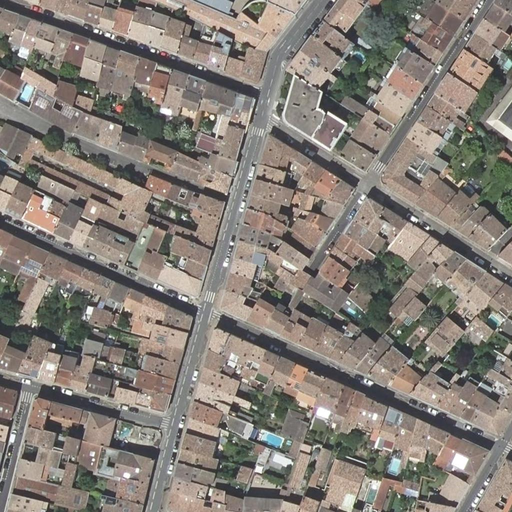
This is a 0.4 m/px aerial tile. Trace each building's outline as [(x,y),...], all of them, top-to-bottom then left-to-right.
[(56,10),(59,0),(40,0),(39,5),(40,5),(56,10)] [(74,0),(59,0),(56,10),(70,16),(74,0)] [(74,0),(70,16),(85,21),(91,0),(74,0)] [(91,0),(85,21),(99,26),(104,7),(106,0),(91,0)] [(99,26),(113,31),(118,12),(108,8),(110,0),(106,0),(104,7),(99,26)] [(149,4),(150,0),(139,0),(139,5),(138,7),(129,37),(146,43),(155,13),(155,12),(142,8),(143,2),(149,4)] [(267,53),(278,40),(258,26),(257,24),(250,19),(241,12),(237,20),(227,16),(232,5),(220,0),(151,0),(157,3),(162,4),(173,9),(177,11),(185,15),(189,17),(203,24),(207,26),(215,30),(218,32),(233,40),(249,47),(267,53)] [(308,0),(268,0),(268,2),(269,3),(260,22),(258,21),(257,24),(258,26),(278,40),(296,16),(308,0)] [(358,0),(340,0),(324,22),(340,34),(343,30),(346,32),(359,16),(369,23),(377,11),(373,9),(365,4),(358,0)] [(367,0),(365,4),(373,9),(379,0),(367,0)] [(432,0),(437,3),(465,20),(478,0),(432,0)] [(511,0),(497,0),(495,4),(511,15),(511,0)] [(138,7),(139,5),(135,3),(133,8),(132,13),(122,10),(123,6),(121,5),(119,10),(118,12),(113,31),(129,37),(138,7)] [(162,49),(171,19),(166,17),(165,20),(157,17),(158,14),(162,4),(157,3),(156,7),(155,12),(155,13),(146,43),(162,49)] [(465,20),(437,3),(426,19),(454,37),(465,20)] [(511,15),(495,4),(485,19),(505,33),(507,34),(510,36),(511,33),(507,30),(511,21),(511,15)] [(174,20),(177,11),(173,9),(171,19),(162,49),(178,55),(183,36),(186,25),(186,24),(174,20)] [(20,15),(5,10),(0,18),(0,31),(13,36),(20,15)] [(32,19),(20,15),(13,36),(10,43),(22,47),(32,19)] [(44,24),(32,19),(22,47),(33,52),(35,48),(44,24)] [(426,19),(425,19),(421,25),(429,30),(422,40),(443,54),(454,37),(426,19)] [(499,51),(500,51),(510,36),(507,34),(505,33),(485,19),(475,35),(497,49),(499,51)] [(324,22),(313,36),(344,60),(347,57),(343,55),(350,46),(353,48),(355,45),(340,34),(324,22)] [(56,28),(44,24),(35,48),(33,52),(33,53),(36,54),(38,49),(47,52),(52,54),(61,30),(56,28)] [(215,41),(218,32),(215,30),(212,38),(204,36),(207,26),(203,24),(201,32),(200,35),(199,41),(198,43),(194,60),(209,66),(214,47),(215,41)] [(183,36),(178,55),(194,60),(198,43),(199,41),(188,37),(191,27),(186,25),(183,36)] [(75,35),(61,30),(52,54),(58,56),(54,67),(61,69),(65,60),(65,59),(75,35)] [(209,66),(224,71),(228,57),(233,40),(218,32),(215,41),(223,43),(221,49),(214,47),(209,66)] [(422,40),(413,34),(410,39),(416,45),(417,46),(413,53),(434,67),(443,54),(422,40)] [(65,59),(65,60),(84,67),(91,41),(75,35),(65,59)] [(475,35),(464,51),(487,65),(495,53),(497,54),(505,59),(507,56),(500,51),(499,51),(497,49),(475,35)] [(313,36),(302,52),(331,74),(336,68),(339,71),(347,62),(344,60),(313,36)] [(107,46),(91,41),(84,67),(81,77),(99,82),(107,46)] [(122,52),(107,46),(99,82),(98,87),(113,91),(117,70),(122,52)] [(343,55),(347,57),(353,48),(350,46),(343,55)] [(258,83),(267,53),(249,47),(245,58),(240,56),(240,57),(239,57),(238,60),(228,57),(224,71),(240,77),(257,83),(258,83)] [(413,53),(405,48),(403,52),(406,54),(400,62),(397,60),(394,66),(423,85),(434,67),(413,53)] [(492,73),(494,70),(487,65),(464,51),(449,74),(478,94),(481,90),(476,87),(487,70),(492,73)] [(140,58),(122,52),(117,70),(113,91),(124,93),(123,96),(122,99),(125,100),(130,101),(131,95),(132,94),(135,82),(140,58)] [(302,52),(287,70),(297,77),(320,91),(329,79),(334,83),(337,79),(331,74),(302,52)] [(406,54),(403,52),(397,60),(400,62),(406,54)] [(9,54),(6,53),(1,66),(7,70),(12,73),(17,60),(8,56),(9,54)] [(58,56),(52,54),(48,64),(54,67),(58,56)] [(159,65),(140,58),(135,82),(132,94),(150,98),(150,96),(153,87),(159,65)] [(173,70),(159,65),(153,87),(150,96),(150,98),(158,101),(158,103),(163,105),(164,102),(173,70)] [(386,78),(384,82),(413,101),(423,85),(394,66),(392,69),(395,71),(389,80),(386,78)] [(27,68),(23,79),(27,81),(39,89),(56,98),(59,86),(60,81),(61,77),(59,76),(57,76),(56,85),(27,68)] [(395,71),(392,69),(386,78),(389,80),(395,71)] [(12,73),(7,70),(0,81),(0,91),(15,101),(27,81),(23,79),(12,73)] [(190,76),(173,70),(164,102),(163,105),(162,108),(173,111),(172,115),(178,116),(181,106),(186,89),(190,76)] [(476,87),(481,90),(492,73),(487,70),(476,87)] [(476,97),(478,94),(449,74),(436,94),(465,114),(468,110),(465,109),(474,96),(476,97)] [(207,82),(190,76),(186,89),(181,106),(198,113),(199,110),(207,82)] [(290,125),(332,151),(334,147),(339,139),(343,134),(345,130),(348,125),(319,107),(323,93),(320,91),(297,77),(286,113),(286,114),(286,115),(286,116),(286,117),(286,118),(286,119),(287,120),(287,121),(287,122),(288,122),(288,123),(289,123),(290,125)] [(78,90),(62,85),(63,82),(60,81),(59,86),(56,98),(73,108),(77,95),(78,90)] [(238,93),(207,82),(199,110),(198,113),(193,130),(197,131),(203,111),(217,114),(223,115),(217,138),(218,139),(225,142),(229,126),(231,117),(225,116),(228,106),(234,108),(238,93)] [(373,98),(378,101),(402,117),(413,101),(384,82),(381,85),(384,87),(379,96),(376,94),(377,93),(372,90),(369,95),(371,97),(373,98)] [(384,87),(381,85),(377,93),(376,94),(379,96),(384,87)] [(79,86),(79,87),(78,90),(77,95),(73,108),(85,113),(91,115),(93,107),(94,100),(80,95),(82,87),(79,86)] [(39,89),(31,109),(74,133),(85,113),(73,108),(56,98),(39,89)] [(511,140),(511,89),(487,122),(511,140)] [(254,99),(238,93),(234,108),(228,106),(225,116),(231,117),(229,126),(245,131),(254,99)] [(464,127),(470,117),(465,114),(436,94),(428,107),(456,126),(464,131),(466,128),(464,127)] [(365,119),(390,135),(402,117),(378,101),(373,98),(371,97),(364,107),(347,96),(341,105),(356,114),(365,119)] [(465,109),(468,110),(476,97),(474,96),(465,109)] [(100,109),(93,107),(91,115),(98,118),(100,109)] [(428,107),(418,122),(443,139),(446,141),(456,126),(428,107)] [(91,115),(85,113),(74,133),(97,142),(104,120),(98,118),(91,115)] [(106,121),(123,127),(125,118),(108,113),(106,121)] [(351,140),(376,156),(390,135),(365,119),(352,139),(351,140)] [(97,142),(119,151),(123,127),(106,121),(104,120),(97,142)] [(418,122),(408,138),(433,154),(437,156),(439,154),(435,151),(441,142),(445,144),(447,142),(446,141),(443,139),(418,122)] [(16,163),(19,165),(32,137),(6,124),(3,123),(0,129),(0,136),(0,137),(0,151),(13,162),(16,163)] [(245,131),(229,126),(225,142),(218,139),(217,138),(214,137),(212,143),(216,144),(216,145),(213,154),(216,155),(220,156),(237,161),(245,131)] [(210,136),(213,137),(214,134),(211,133),(212,131),(205,128),(203,134),(210,136)] [(343,134),(339,139),(349,144),(351,140),(352,139),(343,134)] [(122,135),(119,151),(144,161),(153,141),(154,141),(140,137),(138,141),(122,135)] [(269,135),(265,151),(296,160),(298,153),(270,135),(269,135)] [(105,204),(107,206),(111,197),(30,161),(35,150),(116,188),(121,178),(110,173),(32,137),(19,165),(27,169),(40,175),(43,176),(75,191),(80,193),(90,198),(105,204)] [(433,154),(408,138),(383,175),(385,185),(416,204),(438,178),(447,166),(448,164),(437,156),(433,154)] [(153,141),(144,161),(150,163),(152,157),(167,164),(165,169),(171,171),(179,153),(170,148),(156,143),(157,140),(154,139),(154,141),(153,141)] [(334,147),(332,151),(341,157),(365,172),(366,172),(376,156),(351,140),(349,144),(343,152),(334,147)] [(172,141),(172,143),(170,148),(179,153),(186,156),(189,147),(172,141)] [(511,161),(511,158),(503,149),(497,154),(509,165),(511,161)] [(265,151),(261,166),(286,173),(288,167),(294,169),(296,160),(265,151)] [(179,153),(171,171),(185,177),(199,182),(206,166),(199,163),(195,160),(186,156),(179,153)] [(216,171),(232,178),(237,161),(220,156),(216,155),(213,154),(210,153),(207,159),(202,156),(201,159),(197,157),(195,160),(199,163),(206,166),(216,171)] [(294,179),(300,182),(313,162),(298,153),(296,160),(294,169),(294,170),(297,172),(294,179)] [(300,182),(294,191),(300,193),(306,182),(311,185),(306,194),(312,196),(327,171),(313,162),(300,182)] [(206,166),(199,182),(205,185),(205,186),(228,194),(232,178),(216,171),(206,166)] [(261,166),(257,180),(288,189),(289,187),(292,175),(286,173),(261,166)] [(438,178),(416,204),(438,218),(457,194),(441,181),(451,170),(447,166),(438,178)] [(304,194),(302,201),(300,210),(310,213),(314,197),(325,200),(327,201),(341,180),(327,171),(312,196),(306,194),(304,194)] [(40,181),(43,176),(40,175),(38,180),(34,178),(30,188),(20,183),(7,212),(23,219),(36,190),(38,186),(40,181)] [(151,175),(145,189),(153,192),(168,198),(173,184),(151,175)] [(70,202),(75,191),(43,176),(40,181),(38,186),(55,195),(64,200),(70,202)] [(0,208),(7,212),(20,183),(6,177),(5,178),(0,188),(0,208)] [(144,223),(148,224),(152,215),(144,212),(151,197),(153,192),(145,189),(135,185),(121,178),(116,188),(117,188),(115,191),(126,196),(124,201),(123,203),(111,197),(107,206),(133,218),(144,223)] [(467,183),(463,179),(457,187),(461,190),(466,184),(467,183)] [(257,180),(252,196),(281,204),(290,206),(294,191),(291,190),(288,189),(257,180)] [(355,189),(341,180),(327,201),(344,206),(355,189)] [(190,208),(195,193),(173,184),(168,198),(190,208)] [(471,199),(476,193),(466,184),(461,190),(471,199)] [(36,190),(23,219),(39,226),(55,234),(67,207),(68,206),(62,204),(54,200),(55,199),(36,190)] [(461,190),(457,194),(438,218),(452,227),(474,203),(475,202),(480,197),(476,193),(471,199),(461,190)] [(79,196),(80,193),(75,191),(70,202),(69,203),(68,206),(67,207),(55,234),(70,241),(79,221),(82,214),(84,210),(81,209),(79,213),(70,208),(72,205),(75,204),(79,196)] [(204,213),(221,219),(225,203),(224,202),(202,194),(201,196),(195,193),(190,208),(195,209),(204,213)] [(252,196),(249,210),(266,215),(287,227),(288,228),(289,225),(290,223),(287,222),(288,219),(287,217),(278,215),(281,204),(252,196)] [(70,241),(85,247),(94,227),(96,223),(97,220),(99,216),(105,204),(90,198),(88,201),(84,210),(82,214),(79,221),(70,241)] [(368,198),(354,221),(378,235),(384,224),(388,227),(390,224),(380,218),(386,208),(369,198),(368,198)] [(344,206),(327,201),(325,200),(321,216),(335,220),(344,206)] [(469,239),(494,212),(493,210),(490,213),(486,209),(481,208),(477,204),(475,202),(474,203),(452,227),(469,239)] [(139,235),(144,223),(133,218),(107,206),(105,204),(99,216),(139,235)] [(300,210),(294,208),(292,216),(300,219),(307,222),(326,234),(335,220),(321,216),(310,213),(300,210)] [(409,223),(386,208),(380,218),(390,224),(388,227),(390,227),(389,230),(390,231),(388,236),(390,237),(388,241),(389,241),(392,243),(409,223)] [(219,225),(221,219),(204,213),(195,209),(193,214),(198,217),(196,221),(200,223),(199,226),(197,226),(195,229),(198,230),(197,233),(176,225),(152,215),(148,224),(167,232),(172,234),(175,235),(193,243),(212,250),(219,225)] [(249,210),(244,226),(262,231),(281,241),(284,232),(287,227),(266,215),(249,210)] [(469,239),(488,250),(508,230),(495,217),(497,215),(494,212),(469,239)] [(293,231),(295,232),(317,248),(326,234),(307,222),(300,219),(294,228),(289,225),(288,228),(293,231)] [(354,221),(345,234),(375,255),(386,240),(382,237),(378,235),(354,221)] [(85,247),(101,255),(112,233),(98,227),(99,225),(96,223),(94,227),(85,247)] [(412,259),(415,256),(421,249),(431,237),(409,223),(392,243),(390,246),(389,247),(392,250),(393,248),(396,245),(405,250),(402,253),(412,259)] [(244,226),(240,241),(271,251),(273,247),(269,245),(270,242),(280,247),(282,241),(281,241),(262,231),(244,226)] [(157,228),(148,250),(146,252),(153,254),(154,252),(157,253),(167,232),(157,228)] [(7,253),(15,237),(0,230),(0,267),(1,265),(6,256),(7,253)] [(287,244),(310,260),(317,248),(295,232),(287,244)] [(101,255),(125,265),(135,244),(136,241),(133,240),(132,242),(112,233),(101,255)] [(376,256),(375,255),(345,234),(330,257),(349,270),(353,264),(347,260),(354,251),(371,263),(372,262),(376,256)] [(208,266),(212,250),(193,243),(175,235),(174,238),(179,240),(174,250),(173,250),(172,253),(173,254),(173,253),(175,254),(183,257),(189,259),(208,266)] [(25,261),(32,245),(15,237),(7,253),(6,256),(1,265),(0,267),(17,275),(20,270),(23,265),(24,262),(25,261)] [(431,237),(421,249),(428,258),(442,244),(431,237)] [(240,241),(235,258),(256,264),(263,266),(266,267),(269,260),(280,267),(285,260),(279,256),(271,251),(240,241)] [(511,242),(498,257),(511,265),(511,242)] [(287,244),(279,256),(285,260),(302,271),(303,270),(310,260),(287,244)] [(442,244),(428,258),(438,270),(455,252),(442,244)] [(51,253),(32,245),(25,261),(24,262),(23,265),(20,270),(30,274),(27,282),(19,298),(28,302),(41,273),(51,253)] [(402,253),(405,250),(396,245),(393,248),(402,253)] [(412,259),(408,264),(417,271),(428,258),(421,249),(415,256),(412,259)] [(167,258),(157,253),(154,252),(153,254),(146,252),(138,272),(158,280),(196,298),(199,296),(203,282),(184,274),(175,270),(164,265),(167,258)] [(455,252),(438,270),(434,274),(444,283),(442,285),(444,287),(446,285),(467,260),(455,252)] [(61,278),(69,261),(51,253),(41,273),(28,302),(23,311),(15,328),(21,330),(24,332),(31,317),(35,319),(36,316),(36,315),(37,313),(35,313),(34,312),(47,283),(50,285),(52,280),(44,276),(45,275),(60,281),(61,278)] [(203,282),(208,266),(189,259),(185,271),(178,268),(183,257),(175,254),(173,253),(173,254),(172,256),(170,259),(167,258),(164,265),(175,270),(184,274),(203,282)] [(338,285),(341,287),(341,288),(347,280),(345,279),(351,272),(349,270),(330,257),(320,273),(338,285)] [(235,258),(231,274),(252,280),(258,282),(259,278),(253,276),(256,264),(235,258)] [(428,258),(417,271),(415,273),(426,284),(434,274),(438,270),(428,258)] [(280,267),(269,260),(266,267),(275,273),(280,267)] [(299,289),(303,291),(312,276),(303,270),(302,271),(285,260),(280,267),(275,273),(281,277),(295,286),(299,289)] [(487,272),(467,260),(446,285),(449,287),(453,283),(464,293),(460,297),(455,303),(458,305),(462,301),(467,295),(487,272)] [(77,284),(85,268),(69,261),(61,278),(60,281),(58,284),(67,288),(65,292),(73,295),(74,292),(77,285),(77,284)] [(256,264),(253,276),(259,278),(263,266),(256,264)] [(93,291),(100,275),(85,268),(77,284),(77,285),(74,292),(80,295),(83,287),(93,291)] [(20,270),(17,277),(27,282),(30,274),(20,270)] [(505,284),(487,272),(467,295),(484,310),(490,303),(492,300),(498,293),(505,284)] [(332,282),(320,273),(316,279),(312,276),(303,291),(305,293),(308,295),(313,297),(322,304),(327,307),(336,313),(348,297),(350,294),(341,288),(341,287),(338,285),(333,292),(327,288),(332,282)] [(390,311),(398,317),(399,317),(415,297),(426,284),(415,273),(405,284),(410,288),(390,311)] [(231,274),(226,290),(251,299),(259,302),(260,299),(263,294),(253,291),(254,289),(250,288),(252,280),(231,274)] [(108,298),(116,282),(100,275),(93,291),(104,296),(101,303),(98,308),(103,309),(105,305),(108,298)] [(277,291),(281,294),(282,294),(285,287),(291,291),(295,286),(281,277),(273,289),(277,291)] [(348,297),(366,314),(376,302),(361,288),(366,283),(363,280),(350,294),(348,297)] [(131,289),(116,282),(108,298),(105,305),(103,309),(112,312),(115,313),(120,314),(121,311),(124,305),(131,289)] [(453,283),(449,287),(460,297),(464,293),(453,283)] [(511,295),(511,288),(505,284),(498,293),(492,300),(502,306),(508,299),(511,295)] [(247,321),(265,329),(280,305),(272,300),(277,291),(273,289),(273,290),(268,286),(265,290),(263,294),(260,299),(259,302),(247,321)] [(141,313),(146,296),(131,289),(124,305),(137,311),(133,318),(138,319),(139,320),(141,313)] [(265,329),(281,336),(296,310),(303,296),(305,293),(303,291),(299,289),(286,308),(280,305),(265,329)] [(222,310),(247,321),(259,302),(251,299),(226,290),(221,307),(222,310)] [(466,304),(474,312),(479,315),(480,314),(484,310),(467,295),(462,301),(466,304)] [(500,310),(500,311),(508,317),(511,311),(511,310),(511,295),(508,299),(502,306),(500,310)] [(169,307),(146,296),(141,313),(139,320),(144,321),(156,324),(164,326),(169,307)] [(410,327),(426,307),(415,297),(399,317),(403,321),(410,327)] [(502,306),(492,300),(490,303),(500,310),(502,306)] [(115,313),(112,312),(103,309),(98,308),(95,307),(90,324),(108,328),(109,323),(117,325),(120,314),(115,313)] [(193,317),(169,307),(164,326),(189,334),(193,318),(193,317)] [(281,336),(299,344),(313,320),(296,310),(281,336)] [(508,317),(500,311),(498,314),(506,320),(507,318),(508,317)] [(471,324),(468,327),(487,341),(494,331),(487,325),(481,319),(477,317),(471,324)] [(299,344),(315,351),(329,327),(325,325),(324,327),(316,322),(318,320),(314,318),(313,320),(299,344)] [(438,328),(455,343),(464,333),(447,318),(438,328)] [(144,321),(143,325),(142,328),(141,331),(149,333),(149,330),(154,332),(152,340),(185,349),(189,334),(164,326),(156,324),(144,321)] [(330,358),(339,363),(357,342),(349,338),(352,334),(354,334),(356,330),(358,327),(356,326),(356,327),(351,323),(344,335),(330,358)] [(315,351),(330,358),(344,335),(329,327),(315,351)] [(97,359),(99,360),(102,349),(104,344),(105,340),(106,335),(98,333),(99,330),(92,328),(91,331),(90,331),(88,339),(83,355),(86,356),(97,359)] [(215,329),(209,350),(222,356),(231,335),(217,328),(215,329)] [(443,357),(455,343),(438,328),(427,341),(426,342),(443,357)] [(356,330),(354,334),(352,334),(349,338),(357,342),(363,335),(356,330)] [(0,364),(8,345),(11,339),(0,334),(0,364)] [(231,335),(222,356),(246,367),(248,364),(249,360),(256,346),(231,335)] [(339,363),(355,370),(375,345),(363,335),(357,342),(339,363)] [(355,370),(368,376),(393,347),(385,339),(386,337),(384,335),(375,345),(355,370)] [(20,374),(39,379),(50,351),(53,343),(35,336),(35,337),(28,354),(20,374)] [(185,349),(152,340),(143,338),(139,353),(140,353),(149,356),(180,364),(185,349)] [(115,343),(105,340),(104,344),(103,346),(107,347),(103,361),(110,363),(115,346),(115,343)] [(62,355),(64,350),(56,347),(56,344),(53,343),(50,351),(39,379),(55,383),(62,356),(62,355)] [(0,364),(0,367),(20,374),(28,354),(8,345),(0,364)] [(125,352),(127,354),(128,350),(125,350),(119,348),(115,346),(110,363),(121,366),(123,360),(124,356),(125,352)] [(268,351),(256,346),(249,360),(262,365),(268,351)] [(368,376),(389,385),(410,360),(393,346),(393,347),(368,376)] [(70,352),(64,350),(62,355),(62,356),(55,383),(71,387),(76,367),(76,366),(78,359),(69,357),(70,352)] [(222,356),(209,350),(205,367),(224,376),(227,370),(254,383),(255,380),(259,372),(249,368),(246,367),(222,356)] [(281,357),(268,351),(262,365),(259,372),(255,380),(254,383),(254,384),(252,388),(255,389),(259,382),(268,386),(281,357)] [(177,377),(180,364),(149,356),(140,353),(138,359),(148,362),(146,369),(145,372),(176,380),(177,377)] [(92,374),(97,359),(86,356),(83,367),(82,369),(81,374),(77,373),(79,368),(76,367),(71,387),(86,391),(91,374),(92,374)] [(296,364),(281,357),(268,386),(264,393),(270,396),(274,388),(282,393),(284,390),(297,396),(300,392),(293,389),(286,386),(296,364)] [(172,395),(176,380),(145,372),(128,367),(121,366),(110,363),(103,361),(102,360),(99,360),(97,359),(92,374),(112,379),(117,380),(121,381),(132,384),(137,386),(172,395)] [(148,362),(138,359),(136,366),(146,369),(148,362)] [(501,375),(511,380),(511,361),(508,359),(504,366),(497,362),(492,370),(501,375)] [(389,385),(411,395),(428,375),(424,373),(421,377),(410,367),(414,363),(413,362),(410,360),(389,385)] [(411,395),(437,407),(461,375),(458,373),(457,373),(450,384),(434,375),(443,365),(439,362),(428,375),(411,395)] [(309,370),(296,364),(286,386),(293,389),(300,392),(309,370)] [(224,376),(205,367),(201,382),(234,396),(239,382),(224,376)] [(497,381),(501,375),(492,370),(490,368),(486,375),(497,381)] [(254,384),(254,383),(227,370),(224,376),(239,382),(252,388),(254,384)] [(327,378),(309,370),(300,392),(297,396),(297,397),(301,399),(305,393),(318,399),(327,378)] [(437,407),(451,413),(464,388),(468,382),(463,380),(467,372),(465,370),(461,375),(437,407)] [(451,413),(460,417),(481,384),(476,381),(479,376),(475,373),(468,382),(464,388),(451,413)] [(112,379),(92,374),(91,374),(86,391),(108,398),(112,398),(113,394),(109,393),(111,383),(115,384),(117,380),(112,379)] [(501,407),(511,413),(511,380),(501,375),(497,381),(505,385),(500,394),(506,397),(501,406),(501,407)] [(345,386),(327,378),(318,399),(315,405),(313,412),(333,419),(335,413),(345,386)] [(234,396),(201,382),(195,402),(251,424),(253,419),(237,413),(237,414),(230,411),(234,400),(241,403),(240,404),(257,411),(259,406),(258,406),(234,396)] [(460,417),(473,423),(488,398),(492,389),(481,383),(481,384),(460,417)] [(167,412),(172,395),(137,386),(132,384),(130,391),(139,394),(136,405),(165,413),(167,412)] [(356,392),(345,386),(335,413),(341,415),(336,431),(341,433),(342,431),(356,392)] [(0,415),(12,418),(18,394),(17,393),(0,388),(0,415)] [(116,400),(136,405),(139,394),(130,391),(119,388),(116,400)] [(366,396),(356,392),(342,431),(348,433),(352,423),(357,425),(366,396)] [(305,393),(301,399),(315,405),(318,399),(305,393)] [(389,406),(366,396),(357,425),(356,428),(373,434),(371,440),(377,441),(389,406)] [(37,399),(30,427),(45,431),(49,416),(52,402),(38,398),(37,399)] [(473,423),(487,430),(501,407),(501,406),(488,398),(473,423)] [(84,411),(52,402),(49,416),(57,418),(56,421),(71,425),(72,422),(79,424),(80,424),(80,423),(84,411)] [(251,424),(195,402),(191,417),(230,432),(248,440),(254,425),(251,424)] [(405,414),(389,406),(377,441),(373,452),(377,453),(382,438),(395,443),(405,414)] [(501,407),(487,430),(499,435),(511,413),(501,407)] [(304,439),(310,424),(302,421),(305,416),(290,410),(288,416),(292,417),(287,433),(283,431),(281,435),(294,440),(303,444),(304,439)] [(75,439),(82,440),(101,446),(109,447),(115,423),(121,424),(122,421),(116,419),(84,411),(80,423),(85,424),(84,427),(88,428),(86,435),(77,433),(75,439)] [(418,420),(405,414),(395,443),(395,444),(405,448),(405,450),(406,451),(403,459),(408,460),(409,456),(418,420)] [(292,417),(288,416),(283,431),(287,433),(292,417)] [(230,432),(191,417),(187,434),(217,442),(219,435),(228,438),(230,432)] [(431,426),(418,420),(409,456),(421,460),(420,461),(425,463),(427,448),(431,426)] [(451,434),(431,426),(427,448),(439,455),(451,434)] [(30,427),(26,443),(40,447),(50,450),(53,450),(54,445),(65,448),(64,453),(78,457),(82,440),(75,439),(68,437),(67,442),(56,439),(57,434),(45,431),(30,427)] [(134,440),(157,444),(159,431),(136,427),(134,440)] [(68,437),(57,434),(56,439),(67,442),(68,437)] [(217,442),(187,434),(183,449),(219,460),(222,461),(223,457),(214,455),(217,442)] [(463,440),(451,434),(439,455),(433,466),(441,470),(442,469),(443,469),(448,461),(452,463),(463,440)] [(95,470),(101,446),(82,440),(78,457),(76,465),(78,465),(95,470)] [(302,445),(303,444),(294,440),(289,457),(297,460),(302,445)] [(463,440),(452,463),(455,464),(454,464),(476,474),(489,452),(463,440)] [(260,451),(264,452),(266,447),(257,444),(254,453),(259,454),(260,451)] [(310,447),(302,445),(297,460),(289,485),(284,501),(280,511),(299,511),(302,506),(287,502),(293,487),(299,489),(311,456),(308,454),(310,447)] [(50,450),(40,447),(36,462),(45,465),(47,465),(59,468),(61,461),(68,463),(76,465),(78,457),(64,453),(53,450),(50,450)] [(144,457),(146,449),(136,447),(134,454),(144,457)] [(266,447),(264,452),(260,451),(259,454),(257,464),(264,466),(270,449),(266,447)] [(317,463),(302,506),(299,511),(316,511),(321,502),(310,498),(313,491),(311,491),(313,485),(314,486),(316,480),(317,480),(321,469),(325,471),(332,451),(323,448),(320,456),(317,463)] [(144,457),(154,459),(156,452),(146,449),(144,457)] [(219,460),(183,449),(179,463),(216,474),(217,474),(218,471),(215,471),(219,460)] [(115,480),(118,481),(119,477),(122,478),(149,484),(151,478),(155,460),(154,459),(144,457),(134,454),(122,451),(117,470),(115,476),(115,480)] [(346,456),(338,454),(326,487),(331,489),(327,501),(340,506),(337,511),(352,511),(354,508),(362,484),(365,476),(369,465),(346,456)] [(41,481),(62,486),(66,470),(59,468),(47,465),(45,465),(36,462),(22,459),(18,475),(41,481)] [(511,462),(507,460),(487,493),(498,500),(499,501),(503,494),(509,497),(511,491),(511,462)] [(448,461),(443,469),(450,474),(454,464),(455,464),(452,463),(448,461)] [(62,486),(72,488),(78,465),(76,465),(68,463),(66,470),(62,486)] [(216,474),(179,463),(176,477),(208,487),(209,484),(220,487),(221,485),(223,486),(222,488),(226,489),(227,489),(229,483),(217,479),(217,481),(214,480),(216,474)] [(248,483),(253,469),(248,468),(243,466),(238,480),(248,483)] [(430,492),(428,502),(456,508),(469,485),(460,480),(451,474),(449,477),(439,495),(430,492)] [(18,475),(13,494),(48,503),(55,505),(70,508),(74,509),(84,511),(85,511),(90,493),(72,488),(62,486),(41,481),(18,475)] [(373,479),(365,476),(362,484),(371,486),(373,479)] [(117,499),(144,505),(149,484),(122,478),(119,477),(118,481),(115,480),(109,478),(105,496),(117,499)] [(208,487),(176,477),(172,492),(190,496),(202,499),(204,491),(208,492),(210,487),(208,487)] [(382,482),(372,511),(377,511),(378,511),(380,511),(392,480),(383,479),(382,482)] [(403,480),(402,483),(401,486),(404,487),(407,488),(409,489),(415,490),(420,491),(421,482),(418,482),(418,485),(403,480)] [(280,511),(284,501),(289,485),(284,483),(279,499),(252,497),(255,485),(251,484),(246,497),(246,500),(244,511),(280,511)] [(225,505),(226,492),(216,489),(212,502),(213,502),(225,505)] [(187,511),(190,496),(172,492),(168,509),(169,510),(177,511),(187,511)] [(229,493),(226,492),(225,505),(213,502),(211,511),(244,511),(246,500),(229,495),(229,493)] [(498,500),(487,493),(477,511),(478,511),(502,511),(503,510),(495,505),(498,500)] [(13,494),(10,508),(27,511),(46,511),(48,503),(13,494)] [(104,511),(142,511),(144,505),(117,499),(105,496),(103,496),(102,499),(108,500),(104,511)] [(211,511),(213,502),(212,502),(202,499),(190,496),(187,511),(211,511)] [(321,502),(316,511),(337,511),(340,506),(327,501),(322,499),(321,502)] [(418,500),(418,502),(417,509),(424,511),(453,511),(456,508),(428,502),(418,500)] [(499,501),(498,500),(495,505),(503,510),(506,504),(499,501)]
